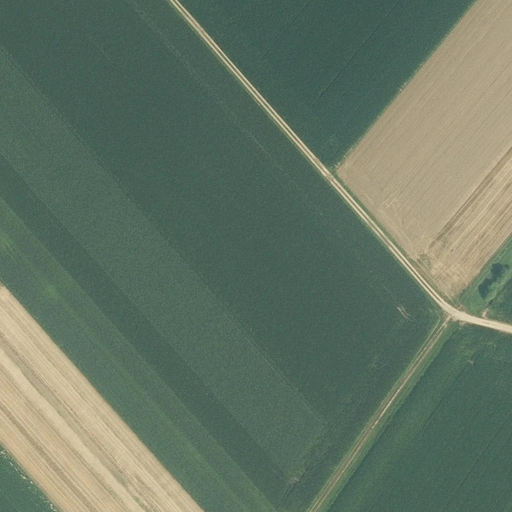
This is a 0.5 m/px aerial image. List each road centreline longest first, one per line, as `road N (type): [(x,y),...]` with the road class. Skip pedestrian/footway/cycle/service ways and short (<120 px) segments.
road 1 (track): [(173,0),(458,322)]
road 2 (track): [(323,511),(458,322)]
